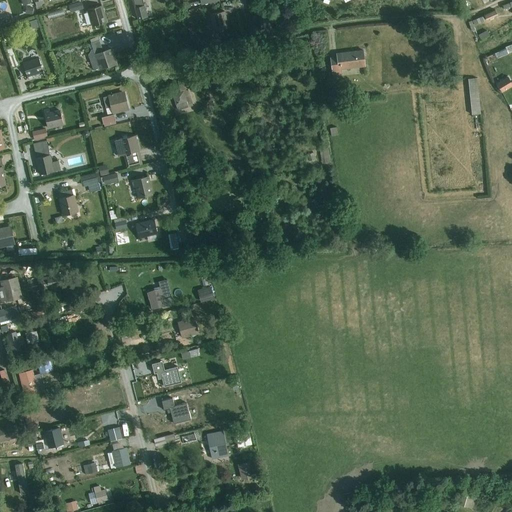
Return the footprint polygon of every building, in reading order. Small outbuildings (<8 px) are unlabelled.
[(143,0),(132,0),(138,20),(148,17),(143,0)] [(81,1),(68,5),(70,12),(83,8),(81,1)] [(510,3),(503,5),(504,10),(511,7),(511,10),(511,1),(509,2),(510,3)] [(86,13),(83,14),(87,25),(91,24),(92,27),(106,22),(101,6),(87,10),(87,11),(85,11),(86,13)] [(495,10),(472,20),(474,25),(497,15),(495,10)] [(224,11),(210,14),(213,31),(228,28),(224,11)] [(36,19),(29,21),(32,29),(38,27),(36,19)] [(471,21),(468,22),(471,31),(472,30),(474,37),(477,36),(471,21)] [(487,30),(478,35),(480,40),(489,35),(487,30)] [(99,41),(91,43),(94,53),(102,50),(99,40),(99,41)] [(506,49),(495,53),(496,58),(511,51),(511,44),(505,47),(506,49)] [(12,46),(5,49),(12,68),(19,65),(12,46)] [(91,50),(88,56),(93,70),(116,63),(112,49),(94,55),(92,50),(91,50)] [(336,57),(330,57),(332,75),(342,73),(342,70),(365,67),(363,50),(336,53),(336,57)] [(38,58),(22,63),(28,79),(34,77),(33,75),(42,71),(38,58)] [(511,83),(508,76),(496,83),(502,92),(511,86),(511,83)] [(477,78),(468,79),(472,117),(475,116),(475,115),(480,114),(477,78)] [(180,92),(172,94),(177,110),(193,106),(188,90),(186,91),(183,80),(177,81),(180,92)] [(111,106),(107,107),(108,114),(127,110),(123,93),(109,96),(111,106)] [(49,110),(44,111),(48,128),(63,124),(60,111),(50,113),(49,110)] [(114,114),(102,118),(103,124),(104,124),(105,127),(116,124),(115,121),(116,121),(114,114)] [(336,127),(330,128),(331,136),(338,135),(336,127)] [(46,129),(33,132),(35,139),(47,136),(46,129)] [(324,129),(319,130),(322,147),(319,147),(322,164),(331,162),(324,129)] [(137,144),(137,141),(138,141),(137,135),(114,141),(118,156),(123,155),(137,152),(136,145),(137,144)] [(47,141),(33,144),(40,175),(60,170),(58,161),(52,162),(47,141)] [(137,152),(123,155),(126,168),(142,164),(137,141),(137,144),(136,145),(137,152)] [(107,164),(98,167),(100,175),(109,173),(107,164)] [(98,172),(80,177),(82,186),(88,185),(89,192),(100,190),(98,182),(100,181),(98,172)] [(116,173),(102,176),(105,185),(119,182),(116,173)] [(148,177),(131,181),(133,188),(135,187),(138,197),(152,194),(148,177)] [(72,190),(58,193),(64,215),(78,211),(74,194),(73,194),(72,190)] [(113,210),(109,211),(111,220),(117,218),(116,214),(114,214),(113,210)] [(116,222),(112,224),(114,233),(117,232),(117,230),(127,228),(124,217),(115,219),(116,222)] [(153,219),(135,224),(139,241),(147,239),(148,242),(157,240),(155,235),(157,234),(153,219)] [(13,244),(5,246),(6,247),(15,244),(11,226),(1,228),(1,229),(9,227),(13,244)] [(9,227),(1,229),(0,229),(0,246),(5,246),(13,244),(9,227)] [(112,240),(104,241),(106,253),(113,252),(112,240)] [(22,267),(19,274),(25,277),(28,270),(22,267)] [(2,287),(5,299),(21,295),(16,276),(1,280),(2,287)] [(62,280),(43,284),(44,289),(48,289),(64,287),(62,280)] [(161,289),(163,296),(172,294),(167,280),(159,282),(161,290),(161,289)] [(211,287),(198,291),(201,302),(214,298),(211,287)] [(161,289),(161,290),(149,293),(148,294),(152,309),(166,306),(163,296),(161,289)] [(39,300),(35,313),(44,315),(47,303),(39,300)] [(1,310),(0,309),(0,322),(1,324),(18,320),(17,318),(19,318),(16,306),(15,306),(14,302),(0,305),(1,310)] [(32,307),(20,310),(21,319),(34,316),(32,307)] [(194,317),(177,322),(181,336),(198,331),(194,317)] [(20,345),(17,337),(16,332),(6,334),(13,358),(22,355),(20,345)] [(33,369),(18,373),(25,396),(45,390),(40,374),(52,370),(49,359),(52,359),(51,355),(36,359),(40,374),(34,375),(33,369)] [(202,356),(187,359),(191,379),(192,379),(194,385),(213,380),(212,374),(206,375),(202,356)] [(181,382),(177,367),(164,370),(162,362),(152,364),(154,374),(157,373),(159,379),(162,378),(164,386),(181,382)] [(66,396),(38,404),(44,422),(51,420),(51,419),(56,418),(53,407),(68,403),(66,396)] [(191,419),(187,403),(174,407),(173,399),(162,401),(164,411),(170,409),(174,424),(191,419)] [(146,402),(136,404),(138,411),(147,409),(146,402)] [(21,424),(0,428),(0,441),(17,437),(15,429),(22,428),(21,424)] [(60,427),(44,431),(48,448),(64,444),(60,427)] [(119,427),(106,430),(109,441),(122,438),(119,427)] [(223,431),(206,434),(212,459),(228,456),(223,431)] [(249,431),(235,434),(238,447),(252,444),(249,431)] [(175,440),(173,435),(173,434),(154,439),(156,445),(175,440)] [(43,439),(35,441),(36,450),(45,448),(43,439)] [(93,449),(104,444),(102,439),(90,444),(93,449)] [(114,451),(124,448),(123,443),(112,445),(114,451)] [(124,448),(114,451),(112,452),(115,463),(110,464),(111,468),(130,464),(126,448),(124,448)] [(250,461),(237,465),(241,480),(254,477),(250,461)] [(97,471),(97,468),(95,462),(83,465),(85,474),(97,471)] [(23,464),(15,465),(21,494),(28,492),(23,464)] [(100,486),(94,488),(97,502),(107,500),(105,490),(101,491),(100,486)] [(461,494),(458,505),(474,510),(477,498),(461,494)] [(76,501),(65,504),(66,511),(68,511),(78,509),(76,501)]
